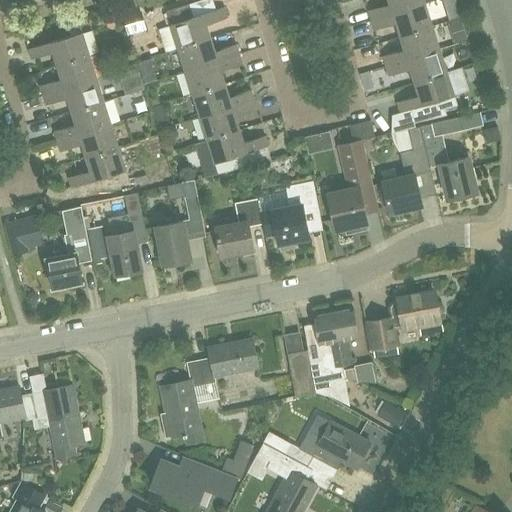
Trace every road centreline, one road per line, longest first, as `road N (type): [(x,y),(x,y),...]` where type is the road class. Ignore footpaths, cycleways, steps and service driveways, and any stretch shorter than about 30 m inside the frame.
road 1 (residential): [(123,324),(349,279),(427,242),(511,241)]
road 2 (residential): [(375,511),(511,247)]
road 3 (residential): [(99,511),(129,458),(123,324)]
road 4 (residential): [(309,0),(334,18),(351,98),(337,112),(317,115),(284,91)]
road 5 (residential): [(0,193),(24,176),(0,72)]
road 6 (residential): [(0,350),(123,324)]
